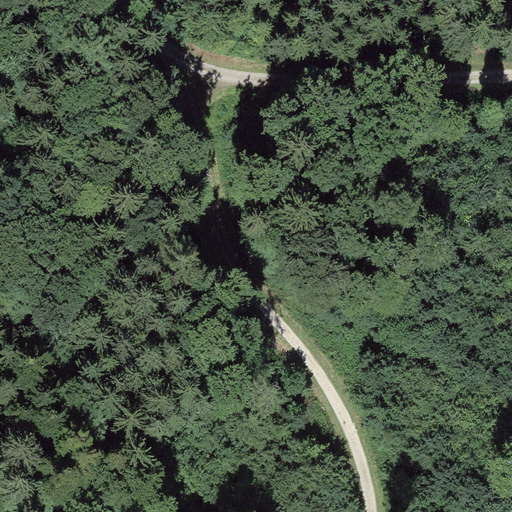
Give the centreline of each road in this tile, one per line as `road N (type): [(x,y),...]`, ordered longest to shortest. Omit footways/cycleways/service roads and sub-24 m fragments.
road 1 (track): [(112,0),(199,210),(239,275),(320,368),(372,475),(372,511)]
road 2 (track): [(113,1),(182,50),(270,68),(511,76)]
